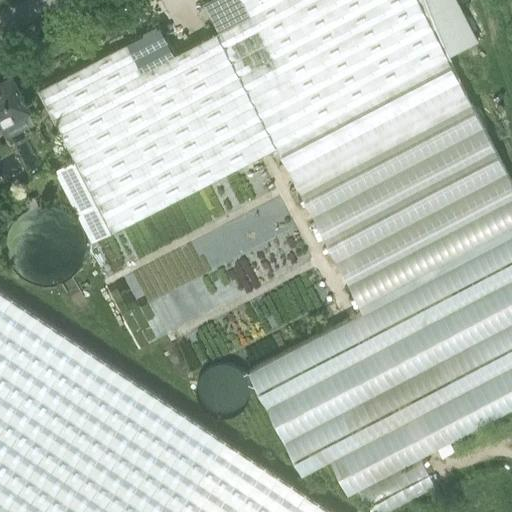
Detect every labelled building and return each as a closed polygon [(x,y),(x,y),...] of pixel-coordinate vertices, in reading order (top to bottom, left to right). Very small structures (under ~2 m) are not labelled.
[(143,69),(128,41),(39,88),(113,231),(277,146),(363,311),(248,371),(302,474),(331,459),(348,493),(511,407),(511,182),(446,57),(417,0),(243,0),(250,13),(219,30),(175,53),(143,69)] [(250,13),(243,0),(206,0),(204,2),(219,30),(250,13)] [(417,0),(446,57),(478,40),(457,0),(417,0)] [(160,25),(128,41),(143,69),(175,53),(160,25)] [(0,126),(29,111),(12,77),(0,83),(0,126)] [(338,511),(226,440),(0,290),(0,511),(338,511)] [(244,364),(206,365),(207,399),(245,399),(244,364)]
